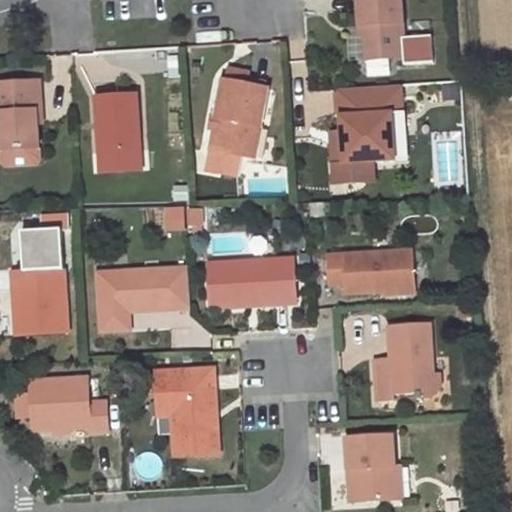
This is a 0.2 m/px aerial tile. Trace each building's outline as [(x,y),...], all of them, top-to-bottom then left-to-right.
[(406,58),(402,0),(359,0),(361,26),(365,26),(366,37),(368,60),(406,58)] [(241,156),(255,159),(268,90),(247,86),(249,75),(229,71),(227,82),(224,81),(217,118),(212,117),(210,129),(215,130),(211,150),(241,156)] [(42,110),(41,82),(0,84),(0,114),(1,114),(3,151),(40,149),(38,122),(37,111),(42,110)] [(405,114),(403,86),(339,90),(342,133),(344,165),(334,165),(335,186),(361,184),(359,164),(374,163),(397,161),(394,115),(405,114)] [(136,97),(96,98),(98,153),(138,152),(136,97)] [(394,115),(397,161),(408,161),(405,114),(394,115)] [(342,133),(332,134),(334,165),(344,165),(342,133)] [(241,156),(211,150),(207,172),(237,178),(241,156)] [(139,171),(138,152),(98,153),(98,173),(139,171)] [(374,163),(359,164),(361,184),(376,183),(374,163)] [(414,252),(330,257),(332,286),(348,285),(348,294),(416,290),(414,252)] [(296,260),(210,265),(212,309),(234,308),(234,303),(272,300),(273,305),(299,304),(296,260)] [(190,269),(100,274),(102,314),(130,312),(192,309),(190,269)] [(70,333),(66,271),(15,274),(16,291),(22,290),(23,312),(17,312),(19,336),(70,333)] [(130,312),(102,314),(103,332),(131,330),(130,312)] [(434,374),(431,324),(390,327),(392,358),(393,364),(377,365),(379,403),(396,402),(396,396),(418,394),(418,400),(423,400),(422,394),(434,380),(434,374)] [(221,456),(216,370),(157,374),(159,407),(173,406),(174,418),(176,458),(221,456)] [(423,400),(431,400),(442,386),(441,374),(434,374),(434,380),(422,394),(423,400)] [(91,404),(90,379),(32,383),(33,396),(34,418),(35,432),(92,429),(92,434),(110,432),(108,403),(91,404)] [(33,396),(18,397),(19,419),(34,418),(33,396)] [(173,406),(159,407),(160,419),(174,418),(173,406)] [(394,437),(349,439),(353,503),(398,500),(396,467),(394,437)]
